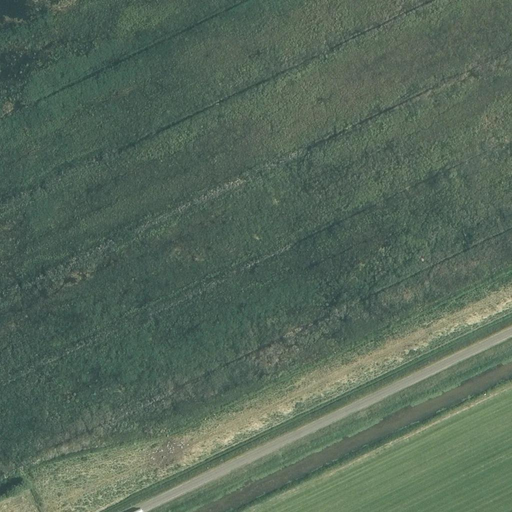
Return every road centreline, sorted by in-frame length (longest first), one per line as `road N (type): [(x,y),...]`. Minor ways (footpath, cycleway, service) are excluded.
road 1 (track): [(37,511),(511,291)]
road 2 (unclassified): [(133,511),(511,331)]
road 3 (track): [(511,385),(249,511)]
